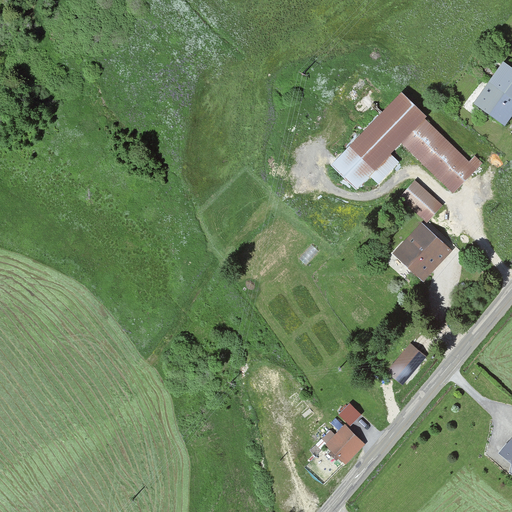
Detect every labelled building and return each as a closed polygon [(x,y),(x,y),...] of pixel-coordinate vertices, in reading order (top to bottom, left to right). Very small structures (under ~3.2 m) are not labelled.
[(477,95),(505,114),(511,104),(511,56),(507,53),(477,95)] [(401,83),(392,92),(411,111),(420,101),(401,83)] [(404,118),(411,111),(392,92),(366,119),(385,138),(404,118)] [(426,106),(420,101),(411,111),(404,118),(423,135),(420,138),(441,156),(454,140),(422,110),(426,106)] [(402,132),(434,163),(441,156),(420,138),(423,135),(404,118),(385,138),(366,119),(350,135),(374,160),(402,132)] [(355,180),(374,160),(350,135),(330,157),(355,180)] [(473,159),(454,140),(441,156),(458,170),(460,173),(473,159)] [(453,180),(460,173),(458,170),(441,156),(434,163),(453,181),(453,180)] [(406,186),(418,174),(414,170),(400,185),(408,193),(411,190),(406,186)] [(412,189),(422,178),(418,174),(406,186),(411,190),(412,189)] [(439,194),(422,178),(412,189),(429,205),(439,194)] [(427,207),(429,205),(412,189),(411,190),(427,207)] [(425,209),(427,207),(411,190),(408,193),(425,209)] [(422,216),(417,222),(431,236),(428,240),(438,251),(447,242),(422,216)] [(423,268),(438,251),(428,240),(431,236),(417,222),(397,242),(423,268)] [(388,373),(402,384),(424,358),(411,346),(388,373)] [(346,417),(328,437),(334,442),(332,445),(338,450),(340,448),(346,453),(364,432),(346,417)] [(511,431),(502,443),(511,451),(511,463),(511,465),(511,464),(511,431)]
